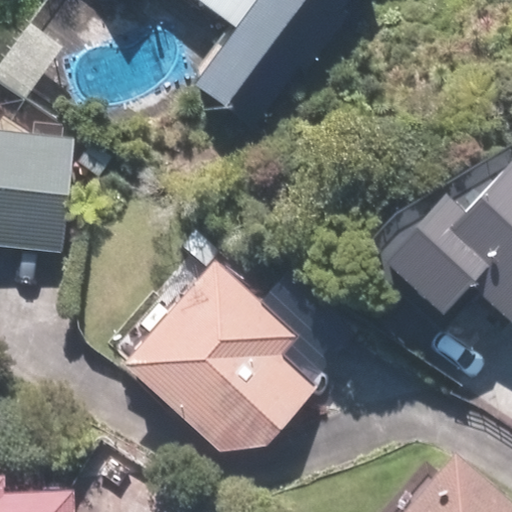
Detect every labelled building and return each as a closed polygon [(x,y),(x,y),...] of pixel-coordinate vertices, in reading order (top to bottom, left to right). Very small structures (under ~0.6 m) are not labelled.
[(205,83),(255,120),(345,0),(207,0),(246,29),(205,83)] [(0,124),(0,237),(62,244),(73,132),(0,124)] [(451,197),(390,261),(447,316),(476,286),(511,320),(511,168),(468,214),(451,197)] [(219,263),(127,365),(222,451),(267,446),(320,387),(284,355),(301,337),(219,263)] [(511,511),(511,501),(458,455),(408,511),(511,511)] [(8,478),(0,477),(0,511),(78,511),(78,492),(8,494),(8,478)]
